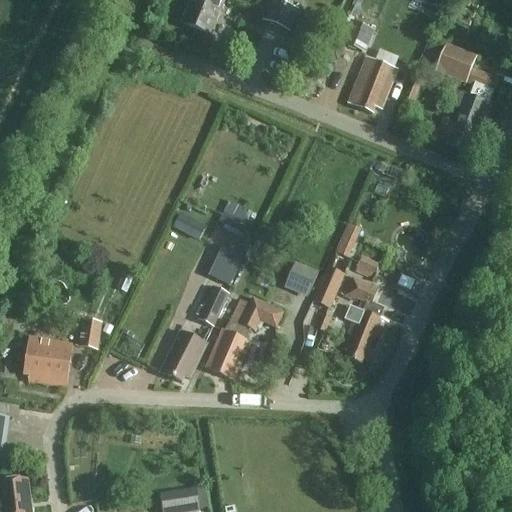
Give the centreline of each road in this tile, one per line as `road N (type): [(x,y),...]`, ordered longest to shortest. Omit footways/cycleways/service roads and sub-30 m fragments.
road 1 (residential): [(59,511),(53,432),(79,399),(374,410)]
road 2 (residential): [(487,185),(169,55)]
road 3 (residential): [(374,410),(487,185)]
